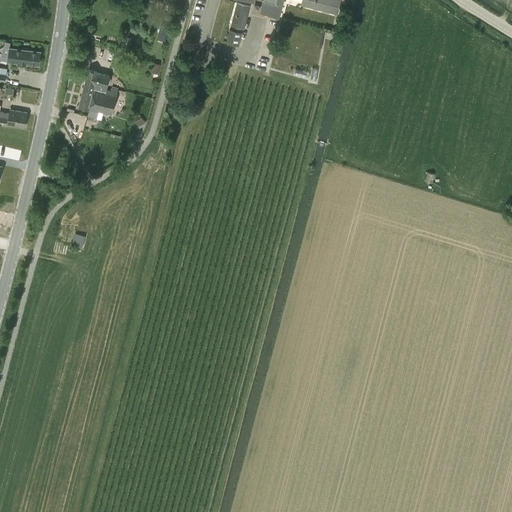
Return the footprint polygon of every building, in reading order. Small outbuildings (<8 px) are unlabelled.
[(337,14),(340,0),(243,0),(253,2),(253,0),(264,0),(261,13),(279,18),(283,0),(301,0),(301,2),(303,2),(302,5),(337,14)] [(244,29),(250,5),(237,2),(231,26),(244,29)] [(157,39),(165,41),(169,26),(161,24),(157,39)] [(227,41),(240,45),(242,33),(229,30),(229,33),(225,33),(224,40),(227,41)] [(124,35),(121,47),(129,49),(132,37),(124,35)] [(29,51),(28,49),(24,48),(21,50),(8,48),(6,61),(14,62),(38,66),(40,53),(29,51)] [(88,69),(78,106),(111,115),(118,90),(112,88),(111,91),(106,90),(109,75),(97,73),(97,72),(88,69)] [(9,114),(0,112),(0,124),(7,125),(25,128),(27,113),(10,110),(9,114)] [(72,245),(81,248),(84,236),(75,233),(72,245)]
